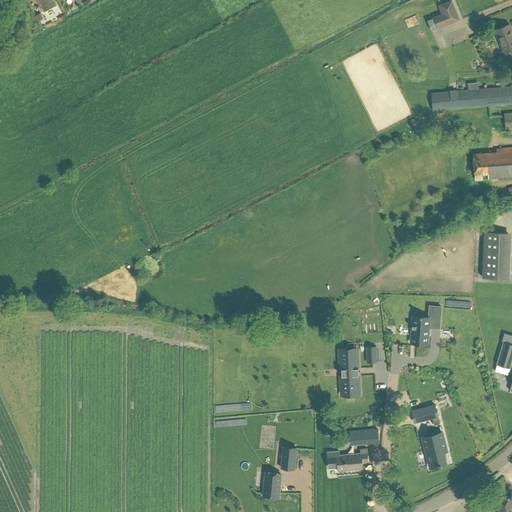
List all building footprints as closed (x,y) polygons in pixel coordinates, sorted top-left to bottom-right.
[(56,4),(54,0),(40,0),(39,1),(43,10),(56,4)] [(449,0),(438,5),(441,13),(446,24),(459,18),(451,0),(449,0)] [(504,54),(511,50),(511,26),(511,23),(494,29),(504,54)] [(511,85),(479,88),(478,82),(467,83),(468,89),(432,92),(433,110),(511,103),(511,85)] [(489,177),(511,175),(511,145),(496,147),(496,151),(474,153),(476,173),(488,172),(489,177)] [(484,231),(483,276),(509,277),(511,233),(484,231)] [(429,304),(428,317),(429,317),(441,318),(441,305),(440,305),(429,304)] [(413,316),(411,341),(415,341),(415,343),(427,343),(428,328),(429,317),(428,317),(422,316),(422,315),(420,315),(420,316),(413,316)] [(511,344),(503,342),(497,364),(510,368),(511,361),(511,344)] [(377,346),(366,346),(367,362),(378,362),(377,346)] [(338,348),(339,369),(340,369),(340,375),(339,375),(340,396),(361,395),(360,375),(357,375),(357,368),(360,368),(359,347),(338,348)] [(435,404),(411,410),(414,423),(439,417),(435,404)] [(369,428),(359,429),(360,442),(370,441),(369,428)] [(443,431),(421,437),(429,468),(447,464),(445,453),(448,452),(443,431)] [(282,446),(280,468),(295,469),(297,447),(282,446)] [(368,461),(367,447),(359,448),(360,453),(339,455),(339,450),(327,451),(329,467),(338,467),(338,470),(363,468),(362,462),(368,461)] [(282,472),(265,471),(262,496),(279,498),(282,472)] [(511,511),(511,497),(496,503),(499,511),(511,511)]
